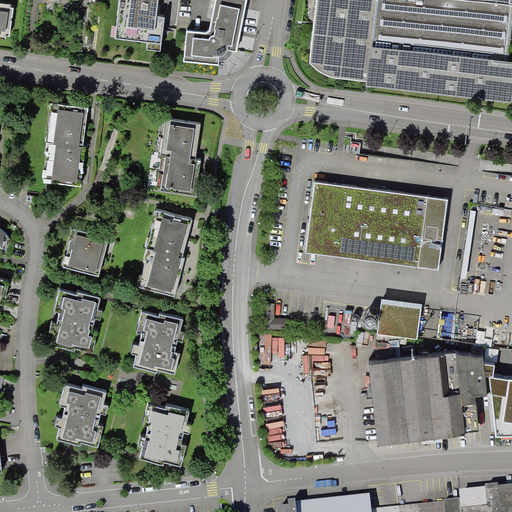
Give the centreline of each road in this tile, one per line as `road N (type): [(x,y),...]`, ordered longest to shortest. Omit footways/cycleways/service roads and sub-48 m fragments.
road 1 (residential): [(245,486),(235,270),(255,160)]
road 2 (residential): [(0,201),(22,210),(37,234),(28,354),(39,506)]
road 3 (residential): [(245,486),(511,460)]
road 4 (residential): [(39,506),(245,486)]
road 5 (secondary): [(185,91),(0,64)]
road 6 (secondary): [(332,107),(511,131)]
